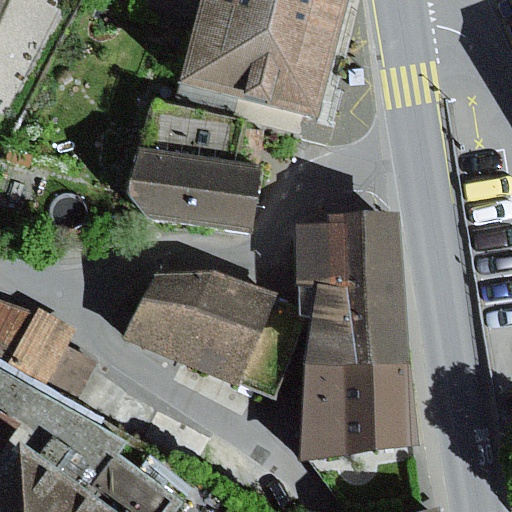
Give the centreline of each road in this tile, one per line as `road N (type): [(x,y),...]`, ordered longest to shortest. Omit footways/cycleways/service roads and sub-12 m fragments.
road 1 (secondary): [(477,511),(400,30)]
road 2 (residential): [(511,116),(467,38),(431,25),(400,30)]
